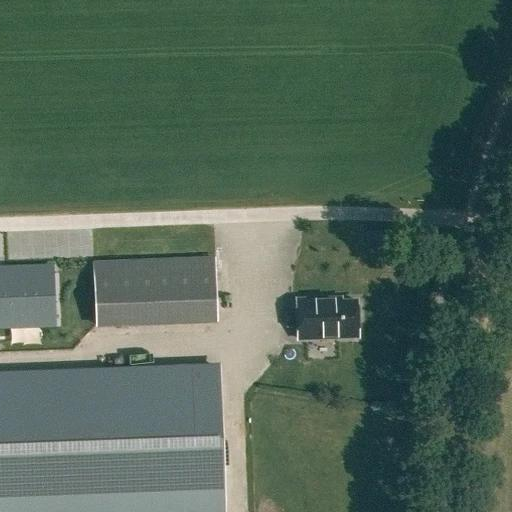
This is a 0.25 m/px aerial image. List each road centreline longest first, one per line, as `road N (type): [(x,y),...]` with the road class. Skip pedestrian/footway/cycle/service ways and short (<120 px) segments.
road 1 (unclassified): [(0,224),(297,213),(396,215),(493,229)]
road 2 (tertiary): [(444,511),(453,377),(493,229)]
